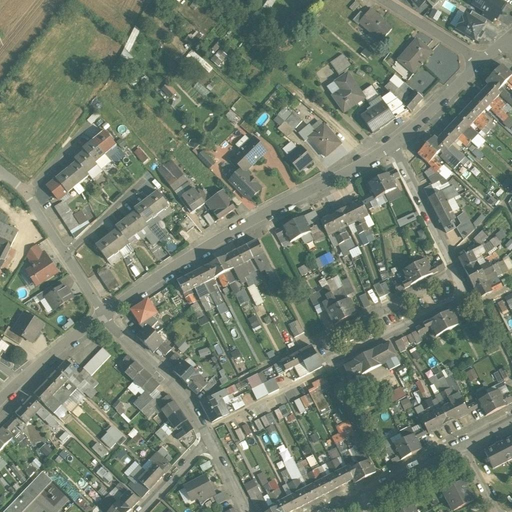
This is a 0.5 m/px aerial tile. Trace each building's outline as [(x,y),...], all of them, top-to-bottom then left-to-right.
[(268,0),(263,8),(268,12),(275,0),(268,0)] [(496,19),(505,5),(497,0),(475,0),(473,5),(484,12),(495,19),(496,19)] [(355,2),(349,8),(353,12),(359,5),(355,2)] [(392,30),(370,11),(365,16),(359,23),(360,23),(370,32),(367,36),(369,38),(369,39),(371,41),(372,41),(378,46),(392,30)] [(481,17),(472,11),(469,16),(484,26),(487,20),(481,17)] [(360,12),(353,21),(358,25),(360,23),(359,23),(365,16),(360,12)] [(495,19),(484,12),(481,17),(487,20),(492,24),(495,19)] [(469,16),(465,14),(462,19),(462,18),(458,24),(459,25),(456,29),(475,41),(484,26),(469,16)] [(417,40),(398,61),(413,74),(420,65),(422,66),(423,65),(421,64),(431,52),(417,40)] [(211,60),(219,66),(226,55),(219,49),(211,60)] [(342,55),(330,63),(339,76),(351,67),(342,55)] [(511,75),(502,65),(494,74),(504,84),(508,80),(511,75)] [(504,84),(494,74),(486,82),(497,92),(501,87),(504,84)] [(343,89),(333,96),(344,112),(364,99),(347,75),(338,81),(343,89)] [(394,77),(384,88),(392,96),(398,89),(402,84),(394,77)] [(497,92),(486,82),(489,85),(482,93),(492,102),(497,98),(500,95),(497,92)] [(383,102),(372,86),(361,93),(372,110),(361,117),(372,133),(378,129),(379,130),(395,119),(391,114),(383,102)] [(510,95),(501,87),(497,92),(500,95),(505,100),(510,95)] [(407,98),(398,89),(392,96),(403,106),(404,106),(403,106),(410,113),(422,99),(415,93),(413,91),(407,98)] [(492,102),(482,93),(474,101),(485,111),(489,106),(492,102)] [(392,96),(383,102),(391,114),(403,106),(392,96)] [(505,106),(497,98),(492,102),(500,110),(505,106)] [(485,111),(474,101),(467,109),(477,119),(482,114),(485,111)] [(500,110),(492,102),(489,106),(492,108),(491,110),(496,115),(500,111),(500,110)] [(477,119),(467,109),(459,117),(469,127),(473,123),(477,119)] [(291,115),(285,110),(279,118),(284,122),(294,131),(302,122),(293,114),(291,115)] [(500,111),(496,115),(503,122),(508,117),(505,115),(500,111)] [(490,122),(482,114),(477,119),(486,126),(490,122)] [(469,127),(459,117),(451,125),(462,135),(469,127)] [(511,125),(511,121),(508,117),(503,122),(502,123),(509,129),(511,125)] [(486,126),(477,119),(473,123),(481,131),(486,126)] [(255,130),(244,121),(240,127),(250,136),(255,130)] [(294,131),(284,122),(277,130),(287,138),(294,131)] [(490,122),(486,126),(490,131),(493,133),(495,131),(492,128),(494,126),(490,122)] [(324,125),(309,138),(325,158),(341,145),(324,125)] [(462,135),(451,125),(444,133),(454,143),(458,139),(462,135)] [(486,126),(481,131),(486,135),(490,131),(486,126)] [(478,135),(469,127),(462,135),(470,143),(478,135)] [(103,133),(104,133),(93,142),(104,156),(115,147),(116,148),(116,147),(104,132),(103,133)] [(454,143),(444,133),(437,140),(434,138),(447,151),(451,146),(454,143)] [(470,143),(462,135),(458,139),(466,147),(470,143)] [(478,135),(470,143),(475,147),(478,149),(485,142),(478,135)] [(254,138),(231,160),(243,172),(244,174),(245,173),(267,151),(254,138)] [(447,151),(434,138),(426,146),(436,156),(440,152),(442,155),(443,155),(447,151)] [(93,142),(83,150),(83,149),(82,149),(84,153),(85,152),(95,164),(104,156),(93,142)] [(470,143),(466,147),(470,151),(475,147),(470,143)] [(300,146),(286,158),(299,174),(313,162),(300,146)] [(436,156),(426,146),(418,155),(428,165),(433,160),(436,156)] [(465,158),(451,146),(447,151),(460,163),(465,158)] [(460,163),(447,151),(443,155),(442,155),(440,157),(454,170),(460,163)] [(84,153),(75,160),(75,159),(74,160),(76,163),(77,162),(87,174),(88,174),(96,167),(97,167),(98,167),(95,164),(85,152),(84,153)] [(203,152),(197,157),(209,170),(215,164),(203,152)] [(465,158),(460,163),(464,166),(468,162),(465,158)] [(441,168),(433,160),(428,165),(437,173),(441,168)] [(76,163),(67,170),(79,184),(89,176),(89,177),(90,177),(88,174),(87,174),(77,162),(76,163)] [(471,164),(468,169),(477,176),(480,171),(471,164)] [(452,174),(443,166),(441,168),(437,173),(438,173),(443,178),(446,181),(452,174)] [(67,170),(56,179),(56,178),(55,179),(67,194),(68,195),(68,194),(73,189),(79,184),(67,170)] [(396,171),(388,175),(392,182),(399,178),(396,171)] [(243,172),(237,177),(234,176),(231,179),(232,182),(231,183),(248,201),(260,189),(245,173),(244,174),(243,172)] [(180,173),(174,179),(181,187),(187,181),(180,173)] [(438,173),(428,179),(432,185),(439,181),(443,178),(438,173)] [(388,175),(378,180),(385,195),(396,190),(392,182),(388,175)] [(443,178),(439,181),(442,186),(448,183),(446,181),(443,178)] [(181,187),(174,179),(167,185),(174,192),(181,187)] [(67,194),(55,180),(47,187),(58,201),(67,194)] [(378,180),(368,185),(372,194),(375,200),(385,195),(378,180)] [(439,181),(432,185),(431,186),(436,195),(441,192),(452,187),(448,183),(442,186),(439,181)] [(83,190),(79,184),(73,189),(77,194),(79,196),(84,192),(83,190)] [(431,186),(424,190),(428,199),(436,195),(431,186)] [(452,187),(441,192),(447,203),(457,197),(452,187)] [(194,190),(180,200),(190,214),(204,205),(194,190)] [(169,208),(157,192),(156,193),(157,193),(146,201),(157,216),(168,208),(169,208)] [(223,192),(207,203),(219,221),(235,210),(223,192)] [(436,195),(428,199),(434,209),(447,203),(441,192),(436,195)] [(241,203),(233,194),(229,199),(237,207),(241,203)] [(372,194),(360,200),(363,206),(366,205),(370,203),(375,200),(372,194)] [(21,199),(11,205),(18,215),(27,209),(21,199)] [(64,200),(54,207),(58,212),(67,206),(64,200)] [(363,206),(360,200),(350,206),(358,221),(363,218),(368,215),(363,206)] [(146,201),(134,210),(134,209),(134,210),(136,213),(136,212),(145,225),(146,225),(157,216),(146,201)] [(455,219),(447,203),(434,209),(446,234),(455,229),(451,221),(455,219)] [(67,206),(58,212),(61,217),(71,211),(67,206)] [(358,221),(350,206),(340,211),(347,226),(352,223),(358,221)] [(71,211),(61,217),(64,222),(74,216),(71,211)] [(340,211),(330,216),(337,231),(343,228),(347,226),(340,211)] [(80,226),(87,221),(80,212),(74,216),(77,221),(80,226)] [(136,213),(126,220),(137,235),(147,227),(147,228),(148,227),(146,225),(145,225),(136,212),(136,213)] [(418,212),(397,220),(400,227),(421,219),(418,212)] [(464,213),(457,218),(461,225),(457,228),(464,241),(473,231),(464,213)] [(214,223),(208,214),(203,218),(209,226),(214,223)] [(74,216),(64,222),(67,227),(77,221),(74,216)] [(157,216),(146,225),(148,227),(147,228),(154,237),(161,245),(168,239),(158,226),(156,228),(155,226),(161,222),(157,216)] [(330,216),(319,221),(327,236),(332,234),(337,231),(330,216)] [(195,227),(188,218),(183,222),(191,231),(195,227)] [(303,218),(292,223),(300,238),(310,233),(307,227),(303,218)] [(369,230),(363,218),(358,221),(364,232),(369,230)] [(126,220),(116,227),(115,227),(117,230),(127,243),(127,242),(137,235),(126,220)] [(77,221),(67,227),(71,232),(80,226),(77,221)] [(80,226),(71,232),(75,239),(89,225),(87,221),(80,226)] [(358,221),(352,223),(358,235),(364,232),(358,221)] [(191,231),(183,222),(179,226),(183,231),(186,234),(191,231)] [(18,232),(0,223),(0,243),(3,245),(10,249),(18,232)] [(292,223),(282,229),(287,238),(289,243),(300,238),(292,223)] [(317,223),(307,227),(310,233),(320,228),(317,223)] [(310,233),(312,238),(322,233),(320,228),(310,233)] [(349,240),(343,228),(337,231),(343,243),(349,240)] [(282,229),(274,232),(280,244),(285,241),(284,239),(287,238),(282,229)] [(117,230),(107,238),(118,253),(128,245),(129,246),(129,245),(127,242),(127,243),(117,230)] [(186,234),(183,231),(179,234),(184,241),(188,237),(186,234)] [(337,231),(332,234),(338,245),(343,243),(337,231)] [(484,232),(475,238),(479,244),(488,238),(484,232)] [(493,247),(507,238),(503,232),(489,240),(493,247)] [(107,238),(96,246),(95,246),(107,262),(107,261),(118,253),(107,238)] [(256,241),(247,246),(253,259),(257,257),(263,254),(256,241)] [(0,251),(0,261),(3,263),(10,249),(3,245),(0,251)] [(41,253),(35,245),(31,248),(26,256),(30,261),(41,253)] [(247,246),(237,251),(243,264),(249,261),(253,259),(247,246)] [(481,247),(471,253),(474,258),(484,253),(481,247)] [(237,251),(227,256),(233,269),(243,264),(237,251)] [(41,253),(30,261),(34,267),(46,259),(42,253),(41,253)] [(316,259),(320,268),(334,262),(331,253),(316,259)] [(471,253),(459,259),(464,269),(477,263),(474,258),(471,253)] [(263,254),(257,257),(263,268),(269,265),(263,254)] [(233,269),(227,256),(217,261),(224,274),(233,269)] [(34,267),(27,271),(37,286),(56,273),(47,258),(46,259),(34,267)] [(431,270),(426,259),(413,266),(421,281),(438,273),(435,268),(431,270)] [(217,261),(207,266),(214,279),(218,277),(224,274),(217,261)] [(254,272),(249,261),(243,264),(249,275),(254,272)] [(442,261),(434,265),(435,268),(438,273),(445,269),(442,261)] [(489,262),(479,267),(482,273),(492,268),(489,262)] [(477,263),(464,269),(469,279),(482,273),(479,267),(477,263)] [(243,264),(233,269),(237,276),(239,280),(244,278),(249,275),(243,264)] [(269,265),(263,268),(266,275),(272,272),(269,265)] [(214,279),(207,266),(197,271),(204,284),(212,280),(214,279)] [(413,266),(401,272),(407,283),(402,285),(405,289),(421,281),(413,266)] [(107,267),(97,273),(100,278),(110,272),(107,267)] [(492,268),(482,273),(484,278),(495,273),(492,268)] [(233,269),(224,274),(229,285),(234,282),(232,278),(237,276),(233,269)] [(197,271),(188,276),(194,289),(198,287),(204,284),(197,271)] [(110,272),(100,278),(103,283),(113,277),(110,272)] [(482,273),(469,279),(474,289),(487,283),(484,278),(482,273)] [(224,274),(218,277),(223,288),(229,285),(224,274)] [(254,285),(249,275),(244,278),(249,288),(254,285)] [(188,276),(177,282),(184,295),(191,291),(194,289),(188,276)] [(113,277),(103,283),(107,288),(116,282),(113,277)] [(212,280),(204,284),(209,295),(214,292),(212,286),(215,285),(212,280)] [(116,282),(107,288),(110,293),(119,287),(116,282)] [(231,285),(241,306),(251,301),(245,289),(241,291),(236,282),(231,285)] [(401,282),(394,286),(397,293),(405,289),(402,285),(401,282)] [(499,282),(489,287),(492,293),(502,288),(499,282)] [(390,294),(385,283),(379,285),(385,296),(390,294)] [(487,283),(474,289),(479,299),(492,293),(489,287),(487,283)] [(204,284),(198,287),(201,293),(204,297),(209,295),(204,284)] [(379,285),(378,284),(373,286),(379,299),(385,296),(379,285)] [(54,292),(46,297),(46,298),(54,310),(72,298),(64,285),(54,292)] [(51,287),(36,297),(40,302),(46,298),(46,297),(54,292),(51,287)] [(191,291),(184,295),(189,305),(195,302),(192,295),(193,295),(191,291)] [(339,296),(337,291),(331,294),(337,305),(347,300),(344,293),(339,296)] [(331,294),(326,296),(328,301),(323,304),(326,310),(337,305),(331,294)] [(367,294),(360,295),(363,308),(370,306),(367,294)] [(347,300),(337,305),(344,320),(355,315),(347,300)] [(147,301),(132,311),(140,324),(140,325),(152,318),(156,315),(147,301)] [(501,302),(497,304),(501,313),(506,311),(501,302)] [(220,315),(229,312),(226,304),(218,306),(220,315)] [(464,304),(456,308),(459,314),(458,314),(459,316),(467,312),(464,304)] [(337,305),(326,310),(334,326),(344,320),(337,305)] [(456,308),(439,317),(447,332),(459,326),(454,316),(458,314),(459,314),(456,308)] [(27,316),(22,323),(20,321),(14,330),(13,331),(24,338),(32,343),(43,325),(25,313),(25,314),(27,316)] [(255,331),(261,327),(255,316),(249,319),(255,331)] [(439,317),(424,325),(426,330),(427,329),(430,328),(436,338),(447,332),(439,317)] [(152,318),(140,325),(140,324),(139,326),(143,330),(147,327),(151,330),(158,323),(152,318)] [(297,321),(288,326),(294,338),(304,334),(297,321)] [(424,325),(416,329),(420,337),(428,332),(427,329),(426,330),(424,325)] [(14,330),(9,327),(3,335),(19,346),(24,338),(13,331),(14,330)] [(147,327),(143,330),(136,337),(145,345),(155,335),(151,330),(147,327)] [(417,345),(422,342),(417,332),(411,335),(417,345)] [(163,343),(155,335),(145,345),(153,353),(158,349),(163,343)] [(415,342),(411,335),(407,337),(411,345),(415,342)] [(0,340),(0,352),(1,352),(4,354),(9,347),(0,340)] [(395,343),(400,354),(406,351),(400,340),(395,343)] [(184,341),(178,347),(183,352),(189,347),(184,341)] [(171,350),(163,343),(158,349),(165,356),(171,350)] [(388,343),(366,354),(374,370),(388,363),(396,358),(388,343)] [(311,347),(279,363),(285,374),(289,371),(303,364),(316,358),(311,347)] [(102,349),(83,369),(91,377),(110,356),(102,349)] [(175,354),(170,360),(177,367),(183,361),(175,354)] [(366,354),(343,366),(353,386),(359,384),(357,381),(356,379),(374,370),(366,354)] [(135,363),(127,356),(122,362),(130,369),(135,363)] [(316,358),(303,364),(308,375),(321,368),(316,358)] [(191,370),(183,361),(177,367),(173,372),(182,380),(191,370)] [(66,362),(58,371),(68,380),(71,377),(76,373),(66,362)] [(130,369),(125,374),(133,382),(133,381),(143,371),(135,363),(130,369)] [(303,364),(289,371),(294,382),(308,375),(303,364)] [(200,378),(191,370),(182,380),(190,388),(200,378)] [(68,380),(58,371),(50,378),(60,388),(68,380)] [(160,386),(143,371),(133,381),(133,382),(145,393),(145,392),(150,396),(160,386)] [(84,381),(76,373),(71,377),(80,385),(84,381)] [(258,374),(234,386),(237,391),(247,386),(249,391),(262,385),(258,374)] [(445,381),(443,382),(439,375),(436,376),(439,382),(444,392),(450,389),(447,385),(445,381)] [(457,385),(451,375),(447,377),(450,383),(452,387),(453,387),(457,385)] [(60,388),(50,378),(42,386),(53,396),(60,388)] [(200,378),(190,388),(197,395),(203,389),(207,385),(200,378)] [(273,379),(262,385),(268,395),(278,390),(273,379)] [(68,380),(60,388),(69,397),(77,389),(68,380)] [(211,380),(207,385),(203,389),(207,393),(215,384),(211,380)] [(444,392),(439,382),(436,383),(437,386),(436,387),(440,394),(444,392)] [(262,385),(251,390),(257,401),(268,395),(262,385)] [(53,396),(42,386),(34,394),(45,404),(53,396)] [(450,389),(444,392),(450,404),(459,399),(453,387),(450,389)] [(60,388),(53,396),(62,405),(69,397),(60,388)] [(231,388),(224,391),(227,397),(233,394),(231,388)] [(427,388),(419,392),(424,402),(425,402),(430,399),(431,400),(433,399),(427,388)] [(319,389),(309,394),(319,413),(329,408),(319,389)] [(484,389),(474,394),(478,402),(488,397),(484,389)] [(224,391),(214,397),(217,402),(221,400),(227,397),(224,391)] [(498,391),(488,397),(495,411),(505,406),(501,397),(498,391)] [(145,393),(133,405),(141,412),(150,404),(154,400),(150,396),(145,392),(145,393)] [(424,402),(419,392),(416,393),(418,396),(415,397),(420,405),(424,402)] [(450,404),(444,392),(440,394),(439,395),(445,406),(450,404)] [(511,400),(508,393),(501,397),(505,406),(511,402),(511,400)] [(163,400),(160,395),(154,400),(150,404),(153,408),(158,405),(157,404),(163,400)] [(53,396),(45,404),(54,413),(62,405),(53,396)] [(163,400),(157,404),(158,405),(162,411),(174,403),(169,396),(163,400)] [(310,406),(305,396),(299,399),(305,409),(310,406)] [(214,397),(201,403),(207,413),(219,407),(217,402),(214,397)] [(478,402),(477,402),(480,407),(485,417),(495,411),(488,397),(478,402)] [(41,407),(31,398),(23,406),(34,416),(36,413),(41,407)] [(459,399),(450,404),(458,419),(468,413),(465,408),(460,398),(459,399)] [(305,412),(299,399),(294,402),(300,414),(305,412)] [(430,399),(425,402),(431,414),(435,411),(434,409),(435,409),(431,400),(430,399)] [(399,411),(411,408),(409,400),(397,403),(399,411)] [(118,401),(113,406),(121,413),(126,408),(118,401)] [(431,414),(425,402),(424,402),(420,405),(425,416),(431,414)] [(477,402),(465,408),(468,413),(480,407),(477,402)] [(174,403),(162,411),(168,420),(180,412),(174,403)] [(153,408),(150,404),(141,412),(148,419),(156,412),(153,408)] [(445,406),(440,409),(448,424),(458,419),(450,404),(445,406)] [(62,405),(54,413),(59,418),(67,410),(62,405)] [(34,416),(23,406),(15,414),(21,419),(26,424),(34,416)] [(226,409),(221,412),(224,417),(235,412),(232,406),(226,409)] [(289,416),(284,406),(280,409),(284,418),(289,416)] [(41,407),(36,413),(44,420),(49,415),(41,407)] [(219,407),(207,413),(212,424),(224,417),(221,412),(219,407)] [(435,411),(431,414),(438,429),(448,424),(440,409),(435,411)] [(283,419),(279,410),(274,412),(279,421),(283,419)] [(180,412),(168,420),(174,429),(177,428),(180,425),(187,421),(180,412)] [(21,419),(15,414),(8,422),(14,427),(21,419)] [(265,417),(270,426),(270,427),(275,424),(269,414),(265,417)] [(425,416),(420,419),(425,429),(428,434),(438,429),(431,414),(425,416)] [(270,426),(265,417),(260,419),(265,428),(270,426)] [(263,429),(259,420),(254,423),(259,431),(263,429)] [(187,421),(180,425),(182,428),(184,431),(186,434),(192,430),(187,421)] [(8,422),(1,429),(7,434),(14,427),(8,422)] [(251,434),(246,425),(242,427),(247,436),(251,434)] [(161,430),(168,437),(172,433),(165,426),(161,430)] [(123,437),(113,428),(107,434),(116,444),(123,437)] [(7,434),(1,429),(0,430),(0,443),(4,447),(4,446),(12,439),(7,434)] [(245,439),(240,429),(235,432),(240,441),(245,439)] [(425,429),(413,435),(416,440),(428,434),(425,429)] [(161,430),(156,434),(163,442),(168,437),(161,430)] [(183,432),(176,437),(178,440),(186,434),(184,431),(183,432)] [(116,444),(107,434),(101,441),(110,450),(116,444)] [(340,435),(332,439),(335,444),(343,440),(340,435)] [(413,435),(403,440),(411,455),(421,450),(416,440),(413,435)] [(364,450),(357,437),(352,439),(355,445),(354,446),(355,448),(358,453),(364,450)] [(511,438),(500,445),(499,444),(495,446),(495,447),(485,453),(493,469),(511,459),(511,438)] [(12,439),(4,446),(6,448),(14,441),(12,439)] [(403,440),(393,445),(401,460),(411,455),(403,440)] [(349,458),(341,442),(335,444),(344,461),(349,458)] [(46,444),(40,449),(47,457),(53,451),(46,444)] [(107,454),(97,444),(92,450),(102,459),(107,454)] [(378,446),(383,455),(387,453),(385,449),(383,444),(378,446)] [(393,445),(385,449),(387,453),(393,464),(401,460),(393,445)] [(164,457),(168,453),(162,448),(159,451),(164,457)] [(358,453),(355,448),(350,450),(358,466),(363,464),(358,453)] [(358,466),(350,450),(347,452),(354,468),(358,466)] [(375,473),(364,450),(358,453),(363,464),(358,466),(365,479),(375,473)] [(172,467),(158,454),(151,462),(154,465),(165,474),(172,467)] [(342,457),(332,462),(337,472),(347,467),(344,461),(342,457)] [(292,458),(283,463),(293,483),(298,480),(303,490),(307,487),(292,458)] [(354,468),(349,458),(344,461),(347,467),(349,471),(353,480),(355,484),(365,479),(358,466),(354,468)] [(203,471),(212,468),(210,462),(201,465),(203,471)] [(337,472),(332,462),(326,465),(331,475),(337,472)] [(165,474),(154,465),(146,473),(157,483),(165,474)] [(133,483),(135,485),(139,481),(146,473),(140,467),(129,479),(133,483)] [(347,467),(337,472),(344,485),(353,480),(349,471),(347,467)] [(102,468),(97,474),(109,483),(114,477),(102,468)] [(317,470),(312,473),(317,482),(322,480),(317,470)] [(58,471),(52,476),(81,507),(86,502),(74,489),(74,488),(58,471)] [(42,472),(3,511),(24,511),(53,482),(42,472)] [(331,475),(327,477),(334,490),(344,485),(337,472),(331,475)] [(157,483),(146,473),(139,481),(149,491),(157,483)] [(287,473),(282,475),(287,486),(293,483),(287,473)] [(317,482),(312,473),(307,475),(312,485),(317,482)] [(205,477),(185,487),(192,501),(197,498),(211,491),(212,490),(205,477)] [(322,480),(317,482),(324,495),(334,490),(327,477),(322,480)] [(298,480),(293,483),(298,492),(303,490),(298,480)] [(149,491),(139,481),(135,485),(146,495),(149,491)] [(462,481),(442,491),(448,502),(468,492),(462,481)] [(312,485),(307,487),(314,500),(324,495),(317,482),(312,485)] [(129,492),(120,483),(116,488),(124,496),(129,492)] [(142,499),(146,495),(135,485),(133,483),(129,487),(142,499)] [(298,492),(293,483),(287,486),(292,495),(298,492)] [(273,492),(268,484),(263,487),(268,495),(273,492)] [(247,492),(253,503),(263,498),(257,487),(247,492)] [(303,490),(298,492),(304,505),(314,500),(307,487),(303,490)] [(99,497),(93,490),(89,495),(95,501),(99,497)] [(279,490),(273,493),(278,502),(284,500),(279,490)] [(211,491),(197,498),(201,506),(206,500),(214,497),(211,491)] [(139,501),(129,492),(124,496),(121,500),(131,509),(139,501)] [(278,502),(273,493),(273,492),(268,495),(267,495),(272,505),(278,502)] [(292,495),(288,497),(294,510),(304,505),(298,492),(292,495)] [(468,492),(448,502),(452,511),(453,511),(473,502),(468,492)] [(214,497),(218,505),(226,501),(222,493),(214,497)] [(118,503),(109,495),(105,500),(113,508),(118,503)] [(284,500),(278,502),(282,511),(290,511),(294,510),(288,497),(284,500)] [(109,511),(113,508),(105,500),(100,504),(108,511),(109,511)] [(128,511),(131,509),(121,500),(118,503),(113,508),(117,511),(128,511)] [(282,511),(278,502),(272,505),(268,508),(270,511),(282,511)] [(264,511),(260,503),(254,506),(256,511),(270,511),(269,511),(264,511)]
